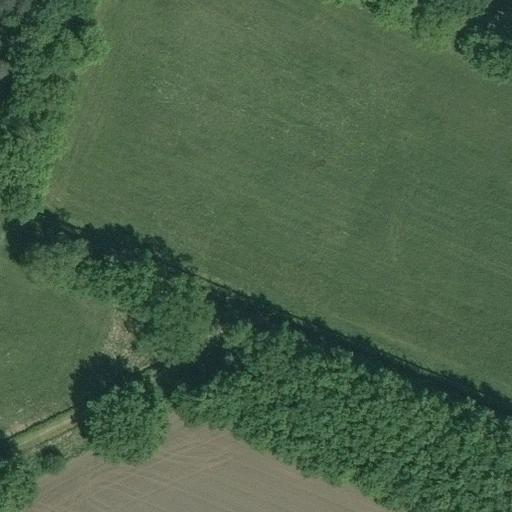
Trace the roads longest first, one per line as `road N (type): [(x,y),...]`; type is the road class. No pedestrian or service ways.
road 1 (track): [(511,425),(240,316)]
road 2 (track): [(240,316),(0,219)]
